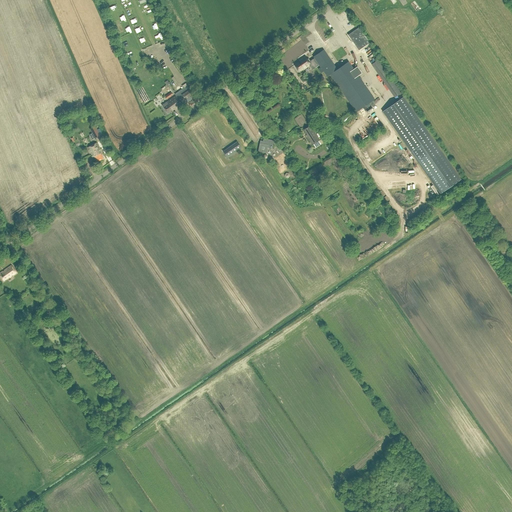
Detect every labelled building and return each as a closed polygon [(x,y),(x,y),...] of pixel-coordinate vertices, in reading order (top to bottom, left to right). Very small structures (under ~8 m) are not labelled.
[(358,28),(348,35),(359,50),(369,43),(358,28)] [(332,29),(325,32),(327,38),(334,35),(332,29)] [(353,69),(348,62),(337,70),(323,50),(313,57),(314,58),(309,62),(305,56),(301,59),(302,60),(294,65),(299,72),(303,69),(304,69),(309,66),(312,70),(319,65),(320,67),(318,69),(321,73),(323,71),(327,77),(330,74),(356,112),(374,99),(358,76),(362,73),(357,66),(353,69)] [(344,51),(336,55),(338,61),(347,57),(344,51)] [(372,61),(393,96),(399,92),(378,57),(372,61)] [(174,94),(176,96),(182,104),(185,101),(187,103),(192,99),(190,96),(193,94),(188,85),(174,94)] [(164,96),(167,100),(174,95),(171,91),(164,96)] [(182,104),(176,96),(166,102),(167,104),(163,107),(167,113),(175,108),(176,109),(182,104)] [(403,97),(382,112),(437,190),(458,175),(403,97)] [(90,129),(93,133),(95,138),(100,135),(95,126),(90,129)] [(312,145),(319,140),(315,133),(314,133),(309,126),(304,130),(307,135),(306,135),(312,145)] [(329,142),(322,129),(319,131),(325,140),(324,141),(326,144),(329,142)] [(273,148),(274,140),(263,138),(263,141),(260,140),(258,151),(266,153),(267,147),(273,148)] [(227,158),(233,155),(241,148),(237,141),(222,151),(227,158)] [(97,162),(103,158),(99,150),(101,150),(97,143),(88,148),(93,158),(94,157),(97,162)] [(286,163),(283,160),(285,159),(282,155),(277,160),(280,164),(278,166),(280,168),(286,163)] [(341,262),(349,256),(348,253),(339,259),(341,262)] [(12,277),(11,276),(15,274),(16,273),(12,265),(10,267),(0,273),(0,275),(4,281),(7,278),(8,278),(9,277),(10,278),(12,277)] [(38,327),(30,316),(27,318),(30,322),(36,328),(38,327)]
